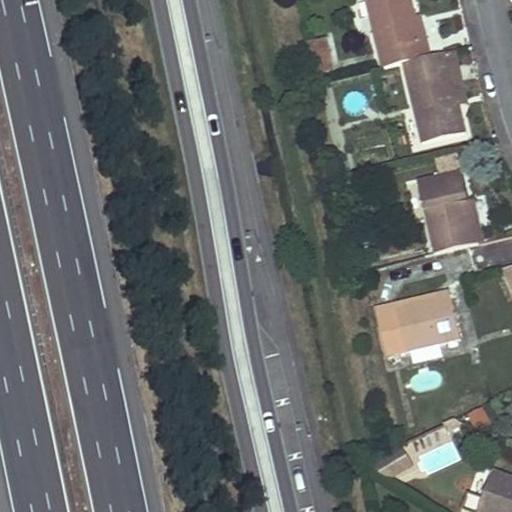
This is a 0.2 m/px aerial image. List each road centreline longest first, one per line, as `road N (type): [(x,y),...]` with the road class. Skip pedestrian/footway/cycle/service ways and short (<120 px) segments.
road 1 (motorway): [(124,511),(11,0)]
road 2 (secondary): [(292,511),(249,330),(191,0)]
road 3 (secondary): [(162,0),(225,354),(263,511)]
road 4 (motorway): [(0,294),(44,511)]
